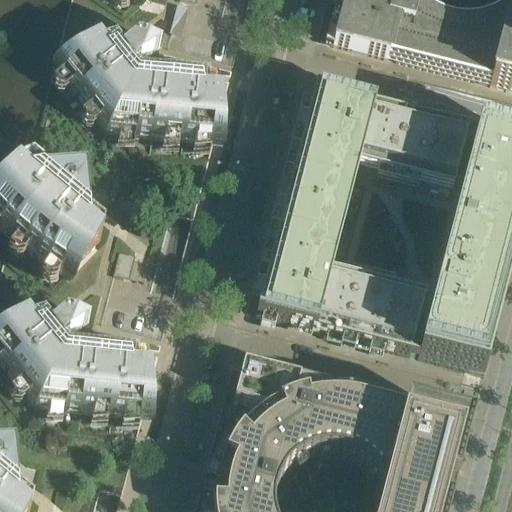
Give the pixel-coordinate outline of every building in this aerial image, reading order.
[(511,0),(337,0),(330,29),(337,31),(332,49),(364,57),(386,63),(387,60),(395,62),(395,65),(474,85),(475,83),(478,84),(477,86),(486,88),(487,86),(489,87),(489,90),(511,95),(511,0)] [(83,51),(59,77),(106,136),(212,148),(212,144),(221,114),(219,98),(207,96),(202,77),(134,70),(159,49),(137,44),(136,43),(123,53),(124,55),(116,46),(102,50),(98,45),(98,44),(83,51)] [(408,363),(423,303),(323,277),(351,169),(451,195),(466,136),(313,96),(254,323),(408,363)] [(511,147),(475,138),(416,365),(483,382),(511,268),(511,147)] [(16,177),(0,200),(0,230),(9,239),(10,240),(10,241),(11,241),(36,262),(64,280),(98,245),(102,230),(101,230),(89,220),(85,221),(84,214),(82,192),(71,182),(57,184),(43,185),(43,181),(29,170),(28,171),(27,172),(16,177)] [(0,339),(0,366),(35,411),(139,423),(141,423),(149,389),(150,386),(150,381),(149,373),(135,371),(131,352),(63,344),(70,338),(88,324),(65,318),(53,327),(52,328),(45,320),(31,324),(27,319),(25,320),(12,326),(0,339)] [(242,371),(232,408),(260,415),(258,421),(256,423),(248,430),(240,438),(233,446),(227,455),(222,465),(218,474),(216,482),(214,489),(212,497),(211,507),(211,511),(448,511),(470,430),(469,430),(242,371)] [(0,511),(29,511),(31,505),(30,504),(19,495),(14,495),(14,490),(11,467),(0,457),(0,511)]
